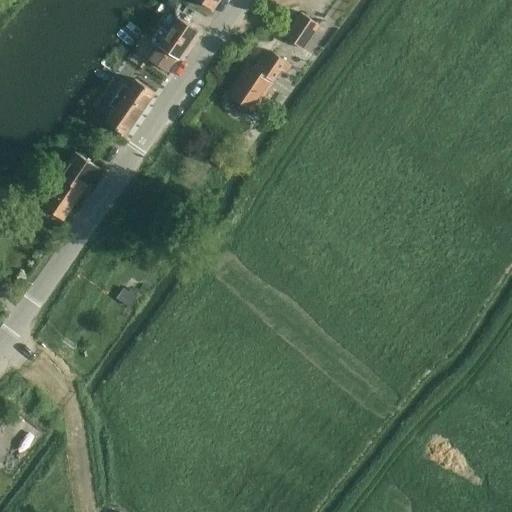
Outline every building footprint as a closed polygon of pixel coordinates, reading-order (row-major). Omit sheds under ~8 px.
[(167,0),(166,4),(168,5),(175,9),(180,2),(176,0),(167,0)] [(198,0),(212,10),(219,0),(198,0)] [(304,50),(321,26),(301,12),(285,36),(304,50)] [(158,46),(150,59),(152,61),(167,71),(176,58),(178,60),(198,32),(178,18),(168,32),(159,45),(158,46)] [(291,65),(272,52),(265,61),(262,58),(254,69),(249,65),(228,94),(253,112),(275,81),(274,81),(282,70),(286,72),(291,65)] [(124,137),(125,135),(154,93),(135,80),(105,123),(124,137)] [(233,156),(217,146),(209,160),(224,170),(233,156)] [(63,220),(100,168),(76,152),(58,176),(61,179),(43,205),(63,220)]
